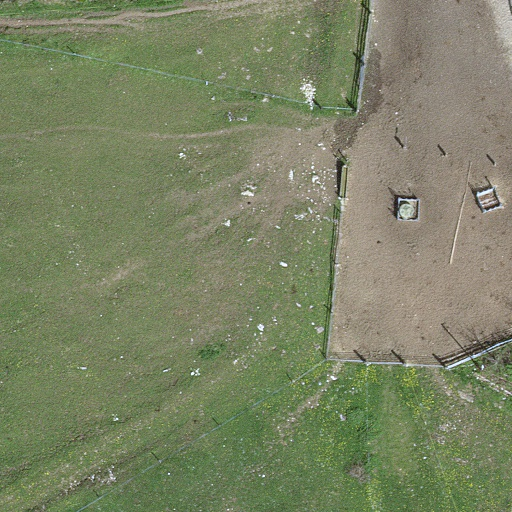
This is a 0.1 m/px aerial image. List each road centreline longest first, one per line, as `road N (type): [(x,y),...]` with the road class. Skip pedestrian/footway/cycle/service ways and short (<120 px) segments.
road 1 (track): [(0,511),(215,394),(313,354),(354,0)]
road 2 (track): [(313,354),(397,511)]
